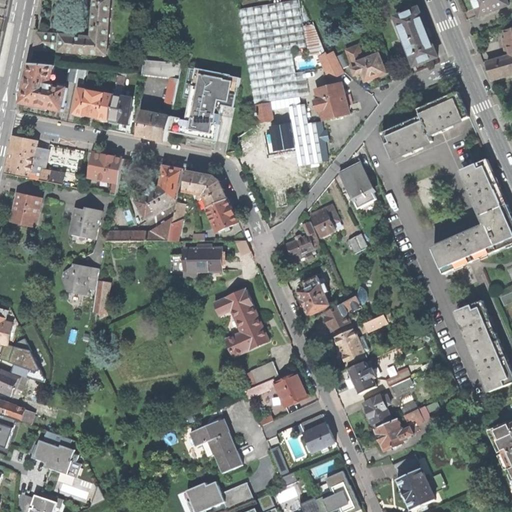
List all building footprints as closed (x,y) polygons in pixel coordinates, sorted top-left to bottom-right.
[(94,0),(93,20),(92,32),(89,33),(87,36),(61,34),(60,51),(108,55),(111,0),(94,0)] [(308,103),(303,104),(294,50),(308,48),(300,0),(299,0),(241,10),(259,123),(264,123),(267,142),(274,185),(278,207),(288,205),(285,188),(304,185),(300,166),(325,162),(325,159),(319,122),(319,121),(311,123),(308,103)] [(474,0),(476,4),(481,16),(510,5),(508,0),(474,0)] [(397,17),(416,65),(439,57),(428,29),(420,8),(397,17)] [(312,54),(328,52),(315,24),(307,26),(312,54)] [(510,53),(511,52),(511,29),(505,31),(507,38),(503,39),(505,45),(508,45),(510,53)] [(34,49),(60,51),(61,34),(38,32),(34,49)] [(349,57),(357,54),(361,52),(358,45),(347,50),(349,57)] [(345,73),(343,68),(349,65),(343,53),(337,56),(335,51),(329,54),(328,52),(320,56),(331,79),(338,76),(339,77),(345,74),(344,73),(345,73)] [(360,62),(357,54),(349,57),(355,70),(361,68),(359,62),(360,62)] [(363,72),(367,81),(377,77),(388,73),(381,54),(360,62),(359,62),(361,68),(363,72)] [(493,80),(511,74),(511,55),(508,57),(488,62),(490,71),(493,80)] [(32,57),(30,64),(56,66),(56,59),(32,57)] [(143,74),(171,78),(180,79),(182,63),(145,60),(143,74)] [(23,103),(64,111),(68,88),(52,85),(56,66),(30,64),(27,82),(23,103)] [(76,82),(79,68),(70,67),(68,80),(76,82)] [(87,69),(79,68),(76,82),(84,83),(87,69)] [(189,120),(185,119),(182,134),(196,137),(218,141),(216,150),(228,152),(243,77),(199,69),(199,70),(193,68),(187,98),(193,99),(189,120)] [(167,103),(175,104),(180,79),(171,78),(167,103)] [(349,113),(342,85),(318,91),(320,97),(316,97),(321,115),(324,114),(326,119),(337,117),(349,113)] [(110,120),(115,95),(80,89),(76,113),(76,116),(83,117),(84,115),(93,117),(102,118),(101,120),(110,122),(110,120)] [(383,133),(394,158),(410,151),(412,154),(419,150),(418,148),(434,141),(431,134),(440,130),(441,132),(449,128),(448,126),(470,116),(459,91),(448,96),(449,97),(439,101),(429,106),(429,105),(420,108),(423,116),(412,121),(413,122),(402,126),(394,129),(394,128),(383,133)] [(134,99),(123,97),(115,95),(110,120),(119,121),(130,123),(134,99)] [(165,111),(173,113),(175,104),(167,103),(165,111)] [(170,132),(172,117),(144,111),(139,136),(156,139),(168,142),(170,132)] [(172,117),(170,132),(182,134),(185,119),(172,117)] [(324,121),(319,122),(325,159),(330,159),(327,140),(331,139),(330,130),(326,130),(324,121)] [(238,145),(247,147),(247,142),(263,132),(258,125),(240,137),(238,145)] [(32,173),(37,147),(39,142),(15,137),(12,153),(7,173),(30,178),(32,173)] [(267,142),(250,144),(257,188),(274,185),(267,142)] [(41,175),(43,167),(46,168),(50,150),(37,147),(32,173),(41,175)] [(114,182),(121,183),(125,159),(110,156),(95,153),(91,177),(114,182)] [(483,215),(509,204),(500,183),(490,159),(464,170),(472,189),(475,196),(483,215)] [(124,172),(137,175),(139,163),(126,160),(124,172)] [(342,172),(359,208),(378,199),(373,189),(374,189),(369,179),(370,179),(367,173),(365,174),(360,164),(351,168),(342,172)] [(165,167),(162,184),(171,197),(179,199),(184,171),(174,169),(165,167)] [(63,185),(65,175),(45,171),(43,181),(63,185)] [(204,197),(210,208),(230,200),(221,182),(215,177),(210,176),(189,172),(185,193),(198,195),(198,199),(201,201),(204,197)] [(72,176),(65,175),(63,185),(71,186),(72,176)] [(114,182),(112,194),(118,195),(121,183),(114,182)] [(136,200),(148,220),(172,205),(173,201),(171,197),(162,184),(149,192),(136,200)] [(13,222),(37,227),(43,198),(19,193),(16,206),(13,222)] [(209,209),(219,232),(240,223),(234,211),(230,200),(210,208),(209,209)] [(170,241),(180,241),(186,205),(178,204),(175,219),(170,241)] [(333,204),(327,207),(334,222),(335,225),(342,222),(333,204)] [(484,217),(488,226),(498,250),(511,244),(511,211),(509,204),(483,215),(484,217)] [(312,215),(319,230),(334,222),(327,207),(319,211),(312,215)] [(87,238),(96,240),(99,225),(100,225),(103,211),(94,209),(93,212),(87,210),(76,208),(71,233),(88,237),(87,238)] [(108,242),(170,241),(175,219),(157,229),(156,228),(152,230),(153,232),(151,233),(110,233),(108,242)] [(305,224),(310,235),(311,235),(317,249),(319,248),(321,247),(310,222),(305,224)] [(334,222),(319,230),(322,237),(337,229),(335,225),(334,222)] [(434,248),(445,273),(471,262),(498,250),(488,226),(468,234),(461,237),(434,248)] [(350,239),(356,253),(370,246),(363,233),(350,239)] [(308,253),(317,249),(311,235),(310,235),(304,237),(298,240),(288,244),(295,258),(308,253)] [(238,241),(243,254),(252,250),(248,241),(238,241)] [(192,272),(199,272),(225,272),(224,259),(224,248),(186,248),(186,262),(192,262),(192,272)] [(317,249),(308,253),(311,260),(316,257),(315,255),(319,253),(317,249)] [(192,262),(186,262),(186,277),(199,277),(199,272),(192,272),(192,262)] [(89,289),(97,291),(99,281),(102,269),(82,265),(77,269),(76,267),(65,272),(64,275),(64,279),(70,292),(88,295),(89,289)] [(310,314),(331,305),(319,276),(303,283),(306,289),(300,291),(302,296),(303,299),(302,301),(303,303),(304,306),(306,306),(310,314)] [(111,282),(99,281),(97,291),(94,312),(107,314),(111,282)] [(227,340),(235,357),(251,350),(251,351),(271,342),(259,316),(248,289),(228,298),(216,304),(221,316),(233,310),(243,333),(227,340)] [(365,292),(358,295),(362,304),(369,300),(365,292)] [(511,292),(501,298),(505,306),(511,302),(511,292)] [(358,295),(342,304),(347,312),(362,304),(358,295)] [(484,371),(492,391),(511,382),(511,367),(510,364),(509,364),(506,357),(503,349),(504,348),(497,332),(495,333),(492,324),(489,317),(491,317),(484,299),(458,310),(466,329),(469,337),(481,364),(484,371)] [(330,323),(334,331),(351,322),(347,312),(342,304),(325,313),(330,323)] [(368,322),(366,323),(369,331),(370,331),(389,322),(389,321),(385,314),(371,321),(368,322)] [(357,327),(362,325),(366,323),(368,322),(367,320),(365,316),(354,320),(357,327)] [(0,342),(9,345),(10,343),(15,324),(0,320),(0,342)] [(15,324),(10,343),(25,347),(26,345),(30,334),(32,328),(15,324)] [(344,354),(349,364),(367,356),(355,328),(337,336),(341,346),(344,354)] [(26,345),(43,350),(46,340),(30,334),(26,345)] [(43,350),(26,345),(25,347),(16,373),(32,378),(43,350)] [(339,356),(344,354),(341,346),(336,349),(338,353),(339,356)] [(357,385),(361,394),(378,386),(375,379),(378,378),(377,375),(378,375),(375,369),(371,370),(367,361),(350,369),(353,377),(357,385)] [(268,382),(281,377),(274,362),(252,372),(258,386),(268,382)] [(0,370),(0,388),(14,394),(20,378),(6,373),(2,371),(0,370)] [(281,377),(268,382),(270,388),(278,384),(277,383),(299,374),(297,370),(281,377)] [(287,406),(309,397),(303,384),(299,374),(277,383),(278,384),(287,406)] [(390,386),(392,386),(403,381),(400,374),(387,380),(390,386)] [(352,388),(357,385),(353,377),(348,379),(350,384),(352,388)] [(411,377),(404,380),(407,387),(414,384),(411,377)] [(392,386),(395,392),(407,387),(404,380),(403,381),(392,386)] [(271,389),(270,388),(268,382),(258,386),(247,391),(250,398),(271,389)] [(374,424),(384,419),(391,416),(386,405),(383,398),(382,395),(365,403),(370,414),(374,424)] [(388,396),(383,398),(386,405),(391,403),(388,396)] [(22,421),(26,409),(0,400),(0,413),(1,414),(22,421)] [(422,415),(415,418),(418,424),(433,418),(427,405),(419,409),(422,415)] [(26,409),(22,421),(32,425),(36,413),(26,409)] [(405,415),(408,421),(415,418),(422,415),(419,409),(405,415)] [(0,445),(8,448),(9,445),(17,420),(0,413),(0,445)] [(259,419),(262,426),(274,421),(272,414),(259,419)] [(307,434),(329,424),(324,415),(303,425),(307,434)] [(399,418),(394,420),(400,432),(405,430),(399,418)] [(211,441),(224,473),(244,465),(234,441),(225,419),(193,433),(198,446),(211,441)] [(381,439),(386,450),(404,442),(402,439),(400,432),(394,420),(393,421),(386,424),(376,428),(381,439)] [(511,421),(503,426),(502,425),(494,428),(499,439),(497,440),(511,473),(511,421)] [(323,448),(328,446),(337,442),(332,432),(329,424),(307,434),(306,434),(314,452),(323,448)] [(405,430),(400,432),(402,439),(414,434),(411,427),(405,430)] [(70,448),(73,439),(72,439),(48,431),(44,442),(41,441),(39,446),(37,445),(33,458),(48,463),(54,465),(52,469),(78,478),(82,464),(77,463),(79,456),(74,454),(76,450),(70,448)] [(288,440),(297,459),(306,455),(297,436),(295,437),(295,436),(293,435),(291,435),(290,436),(289,438),(290,440),(288,440)] [(272,450),(283,476),(290,473),(279,447),(272,450)] [(394,465),(400,478),(422,468),(416,455),(394,465)] [(408,500),(413,510),(436,500),(433,493),(427,479),(422,468),(400,478),(399,479),(403,489),(408,500)] [(360,511),(364,510),(347,471),(329,479),(334,491),(336,496),(348,491),(353,504),(343,508),(344,511),(360,511)] [(441,473),(427,479),(433,493),(447,487),(441,473)] [(192,511),(203,511),(206,511),(207,511),(208,511),(207,510),(225,503),(229,511),(244,505),(255,500),(248,482),(223,493),(218,482),(208,486),(207,483),(188,491),(192,500),(189,502),(192,511)] [(404,502),(408,500),(403,489),(399,490),(402,496),(404,502)] [(336,496),(334,491),(319,497),(326,511),(330,511),(333,511),(328,500),(336,496)] [(333,511),(334,511),(343,508),(353,504),(348,491),(336,496),(328,500),(333,511)] [(62,509),(64,500),(42,492),(41,497),(37,495),(36,499),(26,495),(23,511),(55,511),(57,508),(62,509)] [(326,511),(319,497),(318,493),(302,500),(307,511),(326,511)]
